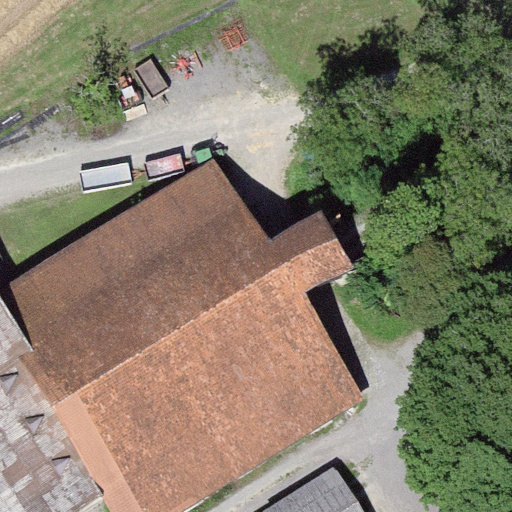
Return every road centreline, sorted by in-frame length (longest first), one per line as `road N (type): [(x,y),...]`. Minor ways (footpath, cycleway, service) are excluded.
road 1 (track): [(511,73),(427,84),(0,184)]
road 2 (track): [(228,136),(398,407)]
road 3 (track): [(234,511),(398,407),(511,411)]
road 4 (track): [(511,139),(339,245)]
road 5 (track): [(377,373),(511,276)]
